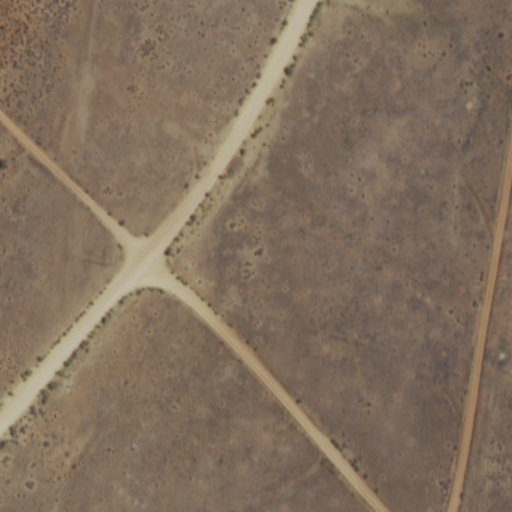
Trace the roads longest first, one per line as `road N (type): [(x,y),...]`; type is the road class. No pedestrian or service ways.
road 1 (residential): [(403,511),(382,477),(138,259),(0,105)]
road 2 (residential): [(0,417),(138,259),(154,195),(288,0)]
road 3 (residential): [(423,511),(511,34)]
